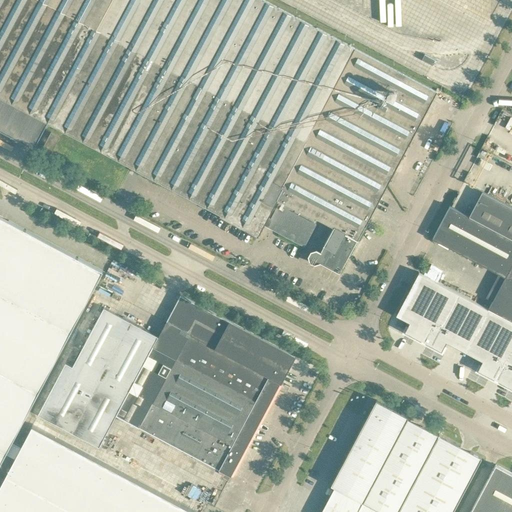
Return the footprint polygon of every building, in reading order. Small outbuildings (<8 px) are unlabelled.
[(0,0),(0,130),(34,148),(36,145),(48,122),(128,164),(167,185),(221,214),(220,216),(258,236),(264,225),(272,230),(304,246),(316,224),(279,204),(271,219),(268,217),(278,198),(315,218),(316,217),(335,227),(325,246),(321,251),(316,249),(311,250),(308,255),(310,261),(315,264),(320,262),(340,272),(357,240),(358,241),(359,239),(358,239),(394,170),(421,120),(436,91),(264,0),(0,0)] [(60,137),(51,132),(42,149),(51,154),(60,137)] [(511,206),(482,191),(469,216),(511,239),(511,206)] [(433,238),(505,277),(511,280),(511,239),(469,216),(450,206),(433,238)] [(0,464),(103,270),(0,215),(0,464)] [(438,244),(436,249),(449,253),(451,248),(438,244)] [(418,272),(396,315),(409,322),(405,331),(423,341),(451,289),(418,272)] [(511,280),(505,277),(489,308),(511,320),(511,280)] [(451,289),(423,341),(442,351),(447,341),(464,351),(487,308),(451,289)] [(295,356),(203,307),(180,295),(166,321),(189,333),(176,358),(153,346),(153,345),(149,331),(104,307),(73,365),(127,394),(116,414),(219,469),(232,476),(232,475),(278,388),(282,390),(285,385),(281,383),(282,382),(281,382),(287,370),(295,356)] [(487,308),(464,351),(482,360),(478,369),(496,379),(511,349),(511,320),(489,308),(488,309),(487,308)] [(79,351),(73,348),(66,360),(72,363),(79,351)] [(511,349),(496,379),(511,387),(511,349)] [(127,394),(73,365),(66,362),(38,413),(99,446),(116,414),(127,394)] [(408,416),(377,400),(376,400),(371,410),(331,484),(335,486),(321,511),(452,511),(482,458),(407,418),(408,416)] [(0,511),(197,511),(33,424),(0,485),(0,511)] [(470,511),(511,511),(511,472),(496,464),(470,511)]
